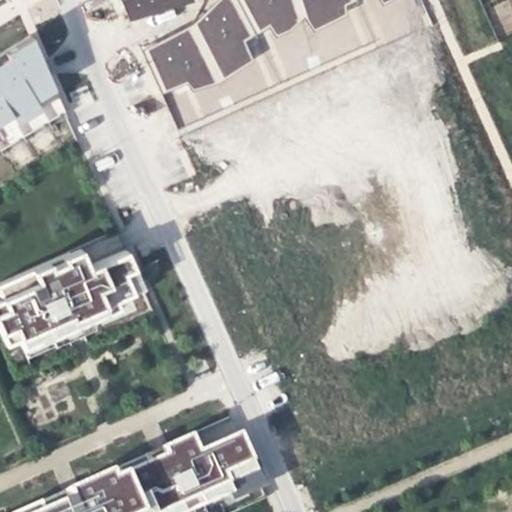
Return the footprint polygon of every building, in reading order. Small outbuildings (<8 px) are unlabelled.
[(192,0),(121,0),(130,24),(192,0)] [(205,0),(191,24),(143,50),(158,93),(183,80),(191,89),(215,82),(248,60),(242,40),(269,25),(275,36),(290,30),(302,17),(311,27),(341,15),(342,4),(350,0),(378,0),(381,3),(386,0),(205,0)] [(0,149),(64,110),(30,35),(0,53),(0,149)] [(75,245),(44,259),(57,288),(85,275),(81,265),(84,264),(75,245)] [(14,336),(19,347),(86,317),(114,305),(111,298),(139,285),(122,247),(84,264),(81,265),(85,275),(57,288),(44,259),(0,278),(0,341),(0,342),(14,336)] [(92,330),(86,317),(19,347),(25,360),(92,330)] [(104,469),(6,511),(182,511),(188,509),(225,493),(227,492),(223,483),(251,471),(248,464),(234,432),(190,452),(182,434),(140,453),(144,460),(107,477),(104,469)] [(251,462),(248,464),(251,471),(223,483),(227,492),(225,493),(228,499),(261,485),(251,462)]
